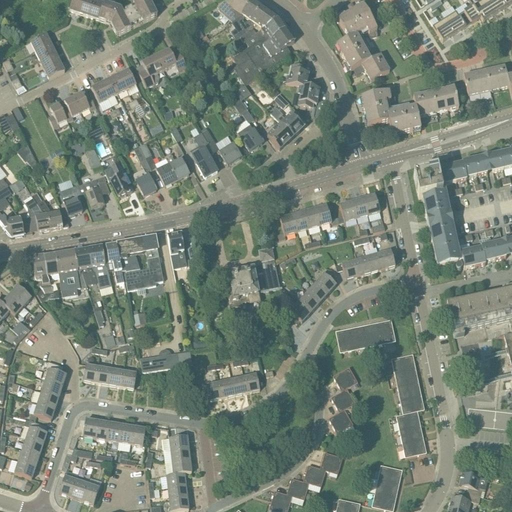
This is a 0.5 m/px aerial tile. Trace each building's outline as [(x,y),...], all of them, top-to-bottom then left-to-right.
[(73,0),(69,13),(79,16),(84,0),(73,0)] [(86,0),(84,0),(79,16),(90,19),(95,3),(86,0)] [(153,0),(134,0),(133,5),(135,9),(129,13),(136,29),(157,18),(151,6),(153,0)] [(228,0),(217,6),(220,14),(225,11),(239,21),(252,3),(248,0),(238,0),(237,3),(231,0),(228,0)] [(473,7),(480,20),(483,23),(494,16),(484,0),(473,7)] [(484,0),(494,16),(506,9),(499,0),(484,0)] [(511,0),(499,0),(506,9),(511,4),(511,0)] [(95,3),(90,19),(99,22),(104,6),(95,3)] [(262,9),(254,4),(252,3),(239,21),(233,25),(229,27),(229,28),(232,27),(235,32),(239,37),(251,29),(250,27),(252,24),(251,24),(262,9)] [(120,11),(104,6),(99,22),(111,26),(117,38),(136,29),(129,13),(123,16),(120,11)] [(473,7),(458,16),(466,29),(480,20),(473,7)] [(377,33),(367,16),(363,8),(338,22),(348,42),(336,49),(351,75),(354,73),(362,69),(364,73),(371,85),(390,75),(380,58),(370,63),(357,39),(367,33),(370,38),(369,38),(370,42),(376,39),(374,35),(377,33)] [(239,37),(238,37),(240,41),(244,46),(278,20),(262,9),(251,24),(252,24),(250,27),(251,29),(239,37)] [(456,13),(444,20),(454,36),(466,29),(458,16),(456,13)] [(278,20),(244,46),(246,49),(247,48),(249,50),(259,43),(262,48),(287,33),(278,20)] [(444,20),(432,27),(443,43),(454,36),(444,20)] [(203,37),(196,26),(191,29),(199,40),(203,37)] [(287,50),(295,45),(287,33),(262,48),(271,61),(287,50)] [(35,54),(51,46),(46,37),(30,45),(35,54)] [(6,43),(0,47),(0,51),(3,55),(11,49),(6,43)] [(291,57),(287,50),(271,61),(262,48),(259,43),(249,50),(232,61),(236,67),(232,70),(244,88),(291,57)] [(39,63),(55,55),(51,46),(35,54),(39,63)] [(155,59),(163,74),(175,68),(179,75),(187,71),(180,55),(173,59),(169,52),(155,59)] [(44,72),(60,64),(55,55),(39,63),(44,72)] [(158,77),(163,74),(155,59),(142,65),(143,67),(136,70),(146,91),(155,87),(158,85),(160,81),(158,77)] [(60,64),(44,72),(49,82),(64,74),(60,64)] [(287,79),(286,86),(291,87),(300,89),(305,90),(305,89),(305,90),(306,89),(308,76),(304,75),(305,70),(292,68),(290,79),(287,79)] [(356,77),(364,73),(362,69),(354,73),(356,77)] [(505,69),(464,78),(469,99),(509,91),(511,102),(511,78),(507,80),(505,70),(505,69)] [(119,77),(127,92),(136,88),(128,72),(119,77)] [(118,97),(127,92),(119,77),(110,81),(118,97)] [(108,102),(118,97),(110,81),(101,86),(108,102)] [(99,106),(108,102),(101,86),(91,91),(99,106)] [(240,101),(241,103),(250,97),(244,89),(235,95),(240,101)] [(301,96),(298,107),(311,110),(312,105),(316,106),(319,92),(306,89),(305,90),(305,89),(305,90),(300,89),(298,95),(301,96)] [(418,120),(459,111),(455,90),(413,99),(415,109),(388,115),(386,105),(395,104),(394,96),(390,97),(389,95),(361,101),(367,130),(389,125),(390,128),(392,139),(421,132),(420,128),(418,120)] [(231,103),(236,99),(231,92),(227,95),(228,97),(227,98),(231,103)] [(73,100),(81,116),(89,112),(91,114),(96,111),(90,100),(85,102),(82,95),(73,100)] [(283,111),(288,105),(279,96),(274,102),(283,111)] [(72,120),(81,116),(73,100),(64,104),(67,111),(62,114),(67,123),(68,125),(73,122),(72,120)] [(254,122),(241,103),(240,101),(232,106),(240,118),(242,117),(246,123),(234,131),(240,140),(249,154),(262,146),(253,132),(249,126),(254,122)] [(67,123),(62,114),(59,107),(49,111),(53,119),(48,121),(54,132),(68,125),(67,123)] [(270,115),(293,139),(303,130),(304,129),(303,128),(303,129),(291,116),(285,122),(282,119),(283,118),(275,109),(273,111),(270,107),(266,111),(270,115)] [(173,122),(171,113),(164,115),(166,124),(173,122)] [(279,152),(293,139),(270,115),(280,126),(267,138),(279,152)] [(13,134),(19,131),(18,128),(12,116),(5,120),(8,124),(11,130),(13,134)] [(5,120),(4,117),(0,118),(0,127),(4,134),(11,130),(8,124),(5,120)] [(160,126),(155,129),(158,135),(163,132),(160,126)] [(90,132),(94,140),(105,135),(101,127),(90,132)] [(206,144),(207,145),(213,155),(219,152),(215,146),(213,142),(207,132),(202,135),(201,135),(202,135),(206,144)] [(202,135),(194,139),(199,148),(189,153),(204,181),(217,174),(208,158),(213,155),(207,145),(202,135)] [(23,140),(17,144),(21,148),(26,145),(23,140)] [(148,151),(145,146),(145,145),(142,147),(139,148),(140,150),(141,154),(148,151)] [(178,159),(183,156),(177,145),(171,148),(178,159)] [(241,160),(232,146),(220,154),(228,167),(241,160)] [(57,160),(65,157),(60,149),(54,153),(57,160)] [(92,166),(99,163),(93,150),(86,154),(92,166)] [(151,172),(145,161),(140,150),(134,153),(143,172),(132,177),(135,183),(143,199),(156,193),(148,177),(147,177),(146,175),(151,172)] [(511,170),(511,160),(510,153),(500,155),(504,172),(511,170)] [(177,183),(165,159),(164,159),(165,162),(155,167),(149,155),(144,157),(146,161),(145,161),(151,172),(156,170),(157,172),(156,173),(164,189),(177,183)] [(493,174),(504,172),(500,155),(489,157),(493,174)] [(165,159),(177,183),(188,177),(180,161),(174,164),(171,156),(165,159)] [(33,158),(27,163),(34,172),(38,168),(33,158)] [(476,178),(487,176),(483,159),(472,161),(476,178)] [(466,180),(476,178),(472,161),(462,163),(462,165),(466,180)] [(124,180),(118,165),(115,166),(116,167),(112,168),(111,167),(109,168),(114,180),(110,182),(119,201),(121,200),(121,201),(128,198),(127,198),(131,196),(123,180),(124,180)] [(467,182),(466,180),(462,165),(452,167),(456,184),(467,182)] [(445,187),(456,184),(452,167),(441,170),(445,187)] [(450,216),(445,195),(446,195),(444,187),(445,187),(441,170),(436,171),(436,172),(427,174),(428,176),(423,177),(423,175),(413,177),(419,201),(422,200),(428,230),(437,270),(458,265),(449,225),(452,224),(450,216)] [(106,179),(78,189),(81,198),(85,197),(90,211),(105,206),(104,202),(103,202),(102,198),(103,198),(103,197),(110,195),(106,183),(108,183),(106,179)] [(18,182),(12,186),(15,192),(22,188),(18,182)] [(77,201),(76,201),(76,200),(81,198),(78,189),(78,188),(59,195),(63,204),(68,219),(69,219),(70,220),(76,218),(76,217),(82,215),(77,201)] [(363,200),(368,218),(380,215),(375,197),(363,200)] [(5,200),(0,203),(0,212),(1,213),(9,206),(5,200)] [(357,222),(368,218),(363,200),(352,203),(357,222)] [(21,225),(23,238),(32,236),(32,234),(37,233),(38,235),(50,233),(47,219),(44,219),(36,207),(32,201),(24,206),(27,210),(28,214),(29,221),(28,221),(28,224),(21,225)] [(47,219),(50,233),(62,230),(69,230),(64,221),(61,222),(59,214),(51,216),(43,203),(36,207),(40,212),(44,219),(47,219)] [(345,225),(357,222),(352,203),(340,207),(343,219),(337,220),(338,226),(345,224),(345,225)] [(338,226),(337,220),(331,222),(327,207),(315,211),(320,229),(332,226),(333,228),(338,226)] [(309,232),(320,229),(315,211),(303,214),(309,232)] [(297,236),(309,232),(303,214),(292,217),(297,236)] [(23,238),(21,225),(20,220),(6,223),(0,215),(0,226),(11,240),(23,238)] [(285,239),(297,236),(292,217),(280,220),(283,231),(284,235),(278,237),(280,242),(286,241),(285,239)] [(373,235),(385,232),(384,226),(372,229),(373,235)] [(184,253),(181,237),(181,236),(167,238),(168,238),(173,271),(187,269),(184,254),(185,254),(184,253)] [(155,239),(116,247),(122,274),(125,273),(125,274),(140,271),(137,261),(133,255),(145,253),(157,251),(155,239)] [(491,246),(495,263),(506,260),(502,243),(491,246)] [(484,265),(485,265),(495,263),(491,246),(480,248),(481,250),(484,265)] [(117,285),(123,284),(122,275),(116,247),(106,248),(109,265),(113,264),(114,274),(115,274),(117,285)] [(226,269),(226,268),(229,285),(225,286),(229,305),(232,305),(232,310),(243,308),(242,305),(249,304),(249,306),(260,304),(258,293),(281,289),(281,287),(279,287),(272,247),(257,250),(259,261),(254,266),(253,263),(226,269)] [(105,268),(102,249),(88,251),(91,269),(93,273),(94,272),(97,285),(100,292),(111,289),(107,271),(105,268)] [(485,267),(485,265),(484,265),(481,250),(471,252),(474,269),(485,267)] [(74,254),(77,276),(81,275),(86,289),(97,285),(94,272),(93,273),(91,269),(88,251),(74,254)] [(155,284),(163,283),(157,251),(145,253),(149,271),(124,275),(127,292),(156,287),(155,284)] [(464,271),(474,269),(471,252),(460,254),(464,271)] [(378,256),(382,271),(395,268),(390,253),(378,256)] [(81,275),(77,276),(74,254),(55,257),(60,281),(63,303),(78,300),(77,295),(81,295),(80,290),(86,289),(81,275)] [(370,275),(382,271),(378,256),(366,259),(370,275)] [(49,283),(60,281),(55,257),(44,259),(47,279),(49,283)] [(47,279),(44,259),(44,258),(35,260),(32,264),(35,280),(36,282),(41,281),(42,287),(39,287),(42,291),(36,295),(42,304),(47,301),(59,300),(58,293),(53,293),(51,286),(50,287),(49,283),(47,279)] [(358,278),(370,275),(366,259),(354,263),(358,278)] [(286,264),(288,268),(296,264),(294,260),(286,264)] [(190,274),(197,273),(195,261),(188,262),(190,274)] [(346,282),(358,278),(354,263),(341,266),(341,267),(336,269),(337,274),(343,272),(346,282)] [(315,285),(327,296),(336,287),(328,280),(332,275),(328,271),(324,276),(323,275),(315,285)] [(319,306),(327,296),(315,285),(306,294),(319,306)] [(446,306),(451,329),(511,315),(511,287),(511,292),(490,296),(490,295),(475,298),(475,299),(446,306)] [(10,298),(23,310),(31,300),(18,288),(10,298)] [(311,315),(319,306),(306,294),(298,304),(311,315)] [(0,304),(16,319),(23,310),(10,298),(2,306),(0,304)] [(16,319),(0,304),(0,320),(2,323),(3,322),(10,314),(16,319)] [(302,325),(311,315),(298,304),(289,313),(296,319),(292,324),(296,328),(300,323),(302,325)] [(99,328),(106,325),(101,310),(102,310),(101,306),(93,309),(99,328)] [(35,319),(39,322),(43,317),(40,314),(35,319)] [(143,314),(138,315),(132,317),(135,327),(145,325),(143,314)] [(33,328),(39,322),(35,319),(30,325),(33,328)] [(377,325),(381,347),(395,344),(391,322),(377,325)] [(511,376),(511,324),(509,325),(511,335),(503,337),(511,376)] [(367,349),(381,347),(377,325),(363,328),(367,349)] [(354,352),(367,349),(363,328),(349,331),(354,352)] [(134,331),(136,338),(143,337),(141,330),(134,331)] [(465,362),(482,359),(479,341),(486,340),(485,330),(467,333),(467,336),(456,338),(457,347),(463,347),(465,362)] [(18,337),(22,341),(27,335),(24,331),(18,337)] [(339,355),(354,352),(349,331),(335,334),(339,355)] [(17,346),(22,341),(18,337),(13,343),(17,346)] [(116,348),(125,346),(123,337),(114,339),(116,348)] [(208,341),(194,344),(195,353),(210,350),(208,341)] [(171,356),(171,353),(164,354),(165,357),(140,361),(142,375),(192,367),(189,354),(171,356)] [(394,375),(415,371),(412,356),(391,361),(394,375)] [(45,383),(62,389),(66,377),(61,375),(63,369),(48,364),(46,370),(48,371),(45,383)] [(96,385),(99,369),(86,367),(83,383),(96,385)] [(108,387),(111,371),(99,369),(96,385),(108,387)] [(346,391),(347,391),(358,385),(349,369),(333,379),(341,394),(346,391)] [(121,389),(124,373),(111,371),(108,387),(121,389)] [(397,389),(418,385),(415,371),(394,375),(397,389)] [(124,373),(121,389),(134,391),(136,375),(124,373)] [(243,379),(247,395),(260,392),(256,376),(243,379)] [(235,398),(247,395),(243,379),(231,381),(235,398)] [(222,400),(235,398),(231,381),(219,384),(222,400)] [(59,400),(62,389),(45,383),(41,394),(59,400)] [(18,387),(13,385),(9,384),(8,392),(16,393),(18,387)] [(210,403),(222,400),(219,384),(206,387),(210,403)] [(400,403),(421,398),(418,385),(397,389),(400,403)] [(355,406),(347,391),(346,391),(341,394),(330,400),(339,415),(344,412),(355,406)] [(55,411),(59,400),(41,394),(37,405),(55,411)] [(403,417),(417,414),(424,412),(421,398),(400,403),(403,417)] [(51,423),(55,411),(37,405),(33,417),(31,416),(29,423),(35,424),(37,418),(51,423)] [(353,427),(344,412),(339,415),(328,421),(337,436),(353,427)] [(399,432),(420,427),(417,414),(403,417),(396,418),(399,432)] [(95,441),(98,423),(86,421),(83,439),(95,441)] [(23,440),(26,441),(43,447),(47,435),(44,434),(45,432),(46,428),(35,424),(29,423),(25,422),(22,433),(25,434),(23,440)] [(107,443),(110,425),(98,423),(95,441),(104,442),(107,443)] [(118,445),(121,427),(110,425),(107,443),(105,450),(117,452),(118,445)] [(130,447),(133,429),(121,427),(118,445),(130,447)] [(401,446),(423,441),(420,427),(399,432),(401,446)] [(133,429),(130,447),(129,453),(144,455),(145,449),(143,448),(146,431),(133,429)] [(171,453),(188,451),(187,439),(169,441),(171,453)] [(39,458),(43,447),(26,441),(22,453),(39,458)] [(423,441),(401,446),(405,460),(426,456),(423,441)] [(78,458),(80,452),(74,450),(70,462),(75,464),(78,458)] [(172,465),(190,463),(188,451),(171,453),(172,465)] [(80,452),(78,458),(91,460),(92,454),(80,452)] [(35,470),(39,458),(22,453),(18,464),(35,470)] [(320,471),(325,473),(337,476),(342,460),(325,455),(320,471)] [(173,477),(184,476),(191,475),(190,463),(172,465),(173,477)] [(31,482),(35,470),(18,464),(14,476),(31,482)] [(325,473),(320,471),(308,467),(303,484),(309,486),(320,489),(325,473)] [(377,482),(399,487),(402,472),(381,468),(377,482)] [(71,500),(76,482),(78,477),(66,473),(59,496),(71,500)] [(167,490),(185,488),(184,476),(173,477),(166,478),(167,490)] [(467,496),(480,499),(483,500),(487,482),(480,480),(462,476),(459,488),(468,490),(467,496)] [(304,503),(306,495),(307,490),(309,486),(303,484),(291,480),(286,496),(292,498),(292,499),(304,503)] [(82,503),(88,486),(76,482),(71,500),(82,503)] [(396,500),(399,487),(377,482),(374,495),(396,500)] [(30,492),(32,485),(27,483),(24,490),(30,492)] [(99,490),(88,486),(82,503),(94,507),(99,490)] [(169,502),(187,500),(185,488),(167,490),(169,502)] [(292,498),(286,496),(274,493),(269,511),(287,511),(292,499),(292,498)] [(382,511),(393,511),(396,500),(374,495),(371,509),(382,511)] [(478,506),(480,499),(467,496),(465,502),(452,499),(449,511),(452,511),(468,511),(470,504),(478,506)] [(188,511),(187,500),(169,502),(170,511),(188,511)] [(335,511),(358,511),(360,506),(338,501),(335,511)]
